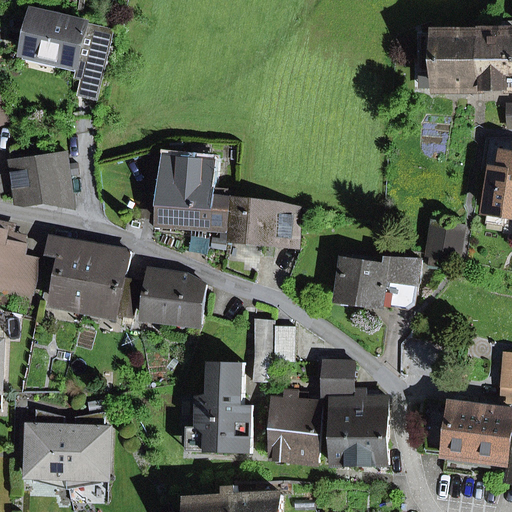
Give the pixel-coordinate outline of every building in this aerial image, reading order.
[(78,66),(80,61),(106,67),(115,31),(36,12),(26,54),(78,66)] [(440,38),(440,88),(481,88),(481,23),(472,23),(472,33),(440,33),(440,38)] [(489,23),(481,23),(481,88),(511,87),(511,32),(489,33),(489,23)] [(425,38),(426,88),(440,88),(440,38),(425,38)] [(78,66),(26,54),(24,59),(77,72),(75,79),(81,80),(77,96),(98,101),(106,67),(80,61),(78,66)] [(0,125),(10,123),(3,103),(0,104),(0,125)] [(48,203),(76,210),(69,154),(52,156),(50,142),(18,146),(20,161),(12,162),(18,203),(31,205),(48,203)] [(511,153),(504,152),(501,174),(495,172),(488,223),(504,226),(506,212),(511,212),(511,153)] [(213,190),(216,164),(202,162),(203,155),(190,154),(190,161),(170,159),(165,203),(216,208),(218,191),(213,190)] [(163,224),(200,230),(233,232),(236,198),(229,198),(229,191),(218,191),(216,208),(165,203),(163,224)] [(276,242),(276,246),(301,249),(304,208),(281,203),(236,198),(233,232),(232,238),(276,242)] [(0,222),(0,283),(17,287),(16,289),(34,293),(41,261),(24,257),(27,247),(26,247),(8,243),(10,232),(12,225),(0,222)] [(451,268),(455,259),(460,260),(465,229),(435,224),(430,255),(432,255),(431,264),(451,268)] [(8,243),(26,247),(28,236),(10,232),(8,243)] [(100,247),(53,238),(49,254),(65,257),(57,302),(88,309),(100,247)] [(127,280),(132,254),(100,247),(88,309),(135,318),(142,282),(127,280)] [(346,259),(340,299),(395,308),(398,289),(419,292),(422,261),(387,257),(386,264),(346,259)] [(191,276),(152,270),(147,318),(204,324),(209,286),(191,276)] [(410,310),(417,305),(419,292),(398,289),(395,308),(410,310)] [(296,362),(296,327),(277,326),(276,362),(296,362)] [(273,384),(276,329),(256,327),(257,358),(255,383),(273,384)] [(334,396),(356,396),(356,392),(357,363),(330,361),(329,396),(334,396)] [(254,421),(255,406),(246,406),(246,377),(247,363),(213,362),(212,394),(200,397),(199,428),(210,436),(209,453),(253,454),(254,421)] [(275,382),(274,400),(287,401),(287,392),(287,390),(280,389),(281,382),(275,382)] [(511,387),(504,387),(503,402),(511,402),(511,387)] [(274,400),(273,458),(321,463),(325,404),(308,403),(299,402),(299,393),(287,392),(287,401),(274,400)] [(308,403),(308,394),(299,393),(299,402),(308,403)] [(364,399),(356,399),(356,396),(334,396),(335,466),(390,465),(389,399),(364,399)] [(426,398),(422,428),(426,443),(448,446),(447,456),(510,465),(511,447),(511,411),(477,407),(478,402),(466,401),(465,406),(454,405),(455,402),(426,398)] [(57,486),(69,489),(71,435),(66,435),(67,418),(38,410),(37,427),(31,426),(30,476),(36,477),(57,477),(57,486)] [(76,435),(71,435),(69,489),(82,487),(82,478),(103,479),(110,479),(112,429),(106,429),(106,413),(77,418),(76,435)] [(189,452),(209,453),(210,436),(199,428),(189,427),(189,452)] [(36,481),(57,486),(57,477),(36,477),(36,481)] [(82,478),(82,487),(103,483),(103,479),(82,478)] [(233,511),(232,497),(239,497),(238,486),(226,487),(227,498),(195,499),(191,502),(191,511),(233,511)] [(283,511),(284,495),(239,497),(232,497),(233,511),(283,511)]
